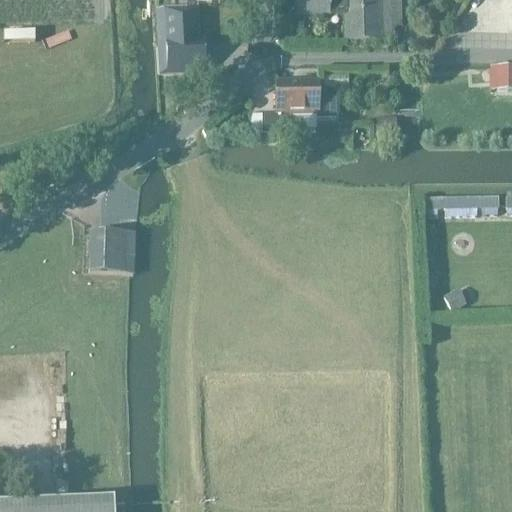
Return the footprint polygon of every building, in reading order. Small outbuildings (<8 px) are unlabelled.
[(400,0),(348,0),(349,13),(343,14),(342,0),(294,0),(295,18),(329,16),(343,15),(344,44),(392,42),(392,28),(401,28),(400,0)] [(186,11),(163,12),(165,46),(158,46),(160,77),(200,74),(199,70),(204,69),(203,44),(198,44),(196,10),(186,11)] [(511,94),(511,71),(493,71),(492,93),(511,94)] [(334,121),(336,119),(336,94),(317,94),(317,83),(300,83),(300,85),(290,85),(290,84),(276,84),(277,117),(262,117),(262,137),(286,137),(286,118),(316,117),(316,121),(334,121)] [(118,236),(90,235),(88,274),(133,275),(134,236),(118,236)] [(112,511),(112,503),(28,506),(0,507),(0,511),(112,511)]
